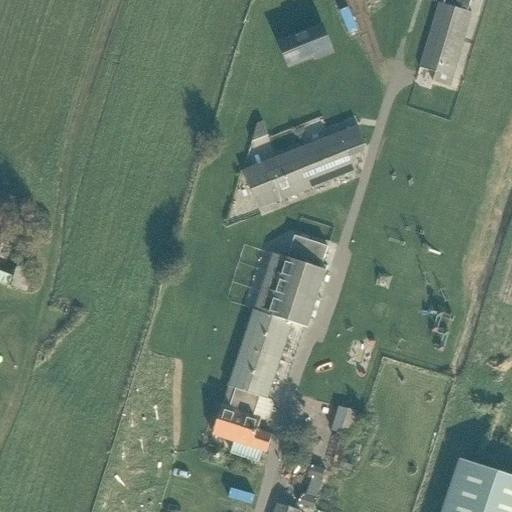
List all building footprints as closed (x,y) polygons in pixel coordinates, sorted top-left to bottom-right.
[(357,0),(363,12),(373,8),(372,6),(386,0),(357,0)] [(439,3),(429,36),(463,46),(473,13),(469,12),(472,0),(444,0),(444,4),(439,3)] [(333,52),(322,25),(285,40),(295,65),(322,54),(323,56),(333,52)] [(463,46),(429,36),(419,68),(436,74),(434,83),(450,88),(463,46)] [(252,142),(269,136),(264,122),(258,124),(252,142)] [(319,142),(334,180),(356,171),(349,152),(366,145),(359,127),(319,142)] [(334,180),(319,142),(245,172),(260,209),(334,180)] [(288,256),(306,262),(322,267),(329,247),(295,236),(294,240),(288,256)] [(306,262),(288,256),(275,252),(268,271),(299,281),(306,262)] [(328,269),(322,267),(306,262),(299,281),(322,289),(328,269)] [(260,290),(293,301),(299,281),(268,271),(264,283),(263,283),(260,290)] [(322,289),(299,281),(293,301),(316,308),(322,289)] [(254,310),(287,321),(293,301),(260,290),(254,310)] [(309,328),(316,308),(293,301),(287,321),(293,323),(309,328)] [(293,323),(287,321),(254,310),(248,328),(287,341),(293,323)] [(281,360),(287,341),(248,328),(242,347),(281,360)] [(236,365),(275,378),(281,360),(242,347),(236,365)] [(269,397),(275,378),(236,365),(230,384),(269,397)] [(273,398),(269,397),(230,384),(223,403),(232,405),(235,395),(259,403),(255,414),(262,416),(267,417),(272,415),(275,403),(273,398)] [(232,405),(223,403),(213,433),(236,440),(232,454),(259,463),(264,449),(268,450),(273,435),(257,430),(262,416),(255,414),(259,403),(235,395),(232,405)] [(359,412),(349,409),(341,433),(351,436),(359,412)] [(511,511),(511,475),(462,459),(444,511),(511,511)] [(317,467),(313,478),(323,482),(328,470),(317,467)] [(313,478),(307,495),(318,499),(323,482),(313,478)] [(307,495),(303,507),(314,511),(318,499),(307,495)]
